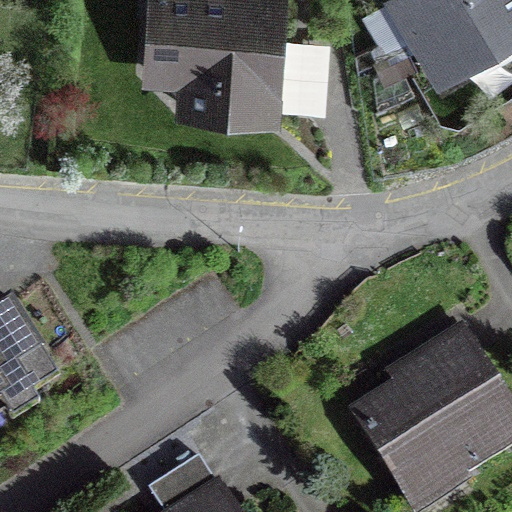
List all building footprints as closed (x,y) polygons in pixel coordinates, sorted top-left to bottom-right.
[(212,115),(264,118),(272,4),(219,0),(151,0),(147,76),(214,80),(212,115)] [(511,40),(511,0),(389,0),(439,83),(511,40)] [(381,46),(398,36),(383,10),(366,20),(381,46)] [(0,400),(23,386),(13,370),(39,354),(6,303),(0,306),(0,400)] [(460,480),(511,446),(511,416),(457,330),(405,364),(412,375),(348,416),(402,502),(453,470),(460,480)] [(230,511),(214,486),(212,487),(195,460),(144,493),(156,511),(230,511)]
